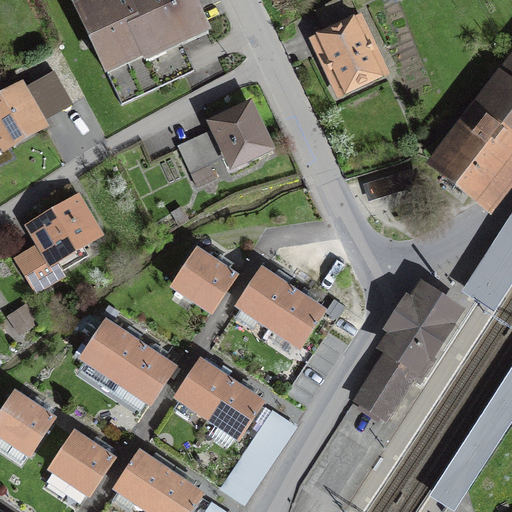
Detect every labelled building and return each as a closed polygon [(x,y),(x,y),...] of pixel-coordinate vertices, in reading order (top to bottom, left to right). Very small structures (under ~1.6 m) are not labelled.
[(205,27),(192,0),(92,0),(76,8),(121,105),(194,71),(179,39),(205,27)] [(347,0),(334,0),(318,9),(331,36),(317,43),(340,91),(382,72),(347,0)] [(511,82),(510,85),(503,80),(437,165),(481,199),(511,159),(511,82)] [(0,158),(9,153),(5,144),(39,124),(20,91),(0,102),(0,158)] [(269,148),(249,107),(213,125),(232,166),(269,148)] [(190,174),(218,161),(206,136),(179,149),(190,174)] [(368,177),(371,193),(409,186),(406,170),(368,177)] [(96,235),(77,202),(32,229),(42,245),(17,260),(32,285),(57,270),(52,261),(96,235)] [(511,286),(511,215),(460,295),(493,316),(511,286)] [(212,312),(234,278),(197,253),(174,286),(212,312)] [(262,273),(239,306),(270,326),(292,293),(262,273)] [(292,293),(270,326),(300,347),(322,314),(292,293)] [(388,347),(394,350),(416,364),(408,376),(415,380),(421,371),(419,366),(453,313),(423,293),(413,308),(410,306),(395,329),(398,331),(388,347)] [(8,317),(20,334),(38,322),(26,305),(8,317)] [(83,358),(120,383),(142,350),(105,325),(83,358)] [(142,350),(120,383),(150,403),(173,370),(142,350)] [(382,416),(408,376),(416,364),(394,350),(361,403),(382,416)] [(200,364),(178,397),(209,418),(231,385),(200,364)] [(511,368),(428,499),(449,511),(454,511),(511,424),(511,368)] [(231,385),(209,418),(239,438),(261,405),(231,385)] [(0,417),(0,434),(30,454),(52,421),(14,396),(0,417)] [(294,427),(274,413),(222,490),(243,504),(294,427)] [(74,436),(52,469),(89,494),(111,461),(74,436)] [(117,489),(147,509),(170,476),(139,456),(117,489)] [(170,476),(147,509),(151,511),(189,511),(200,496),(170,476)]
